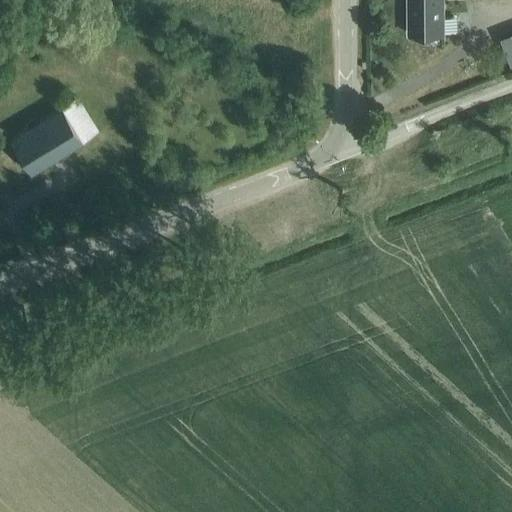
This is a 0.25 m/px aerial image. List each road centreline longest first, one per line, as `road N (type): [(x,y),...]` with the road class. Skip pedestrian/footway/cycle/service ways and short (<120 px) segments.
road 1 (unclassified): [(0,283),(344,152)]
road 2 (unclassified): [(344,152),(511,89)]
road 3 (unclassified): [(344,152),(345,0)]
